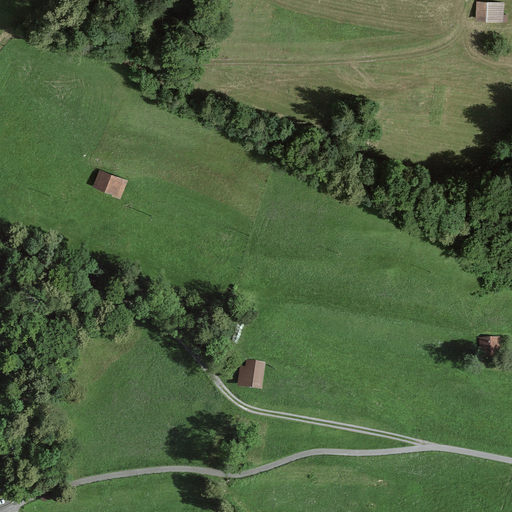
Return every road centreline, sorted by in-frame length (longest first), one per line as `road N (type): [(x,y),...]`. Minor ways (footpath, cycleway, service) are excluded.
road 1 (track): [(4,511),(89,479),(172,469),(239,474),(314,451),(441,447),(511,461)]
road 2 (track): [(441,447),(241,407),(182,342),(0,238)]
road 3 (track): [(0,42),(24,34),(119,59),(308,63),(411,55),(449,42),(461,18)]
